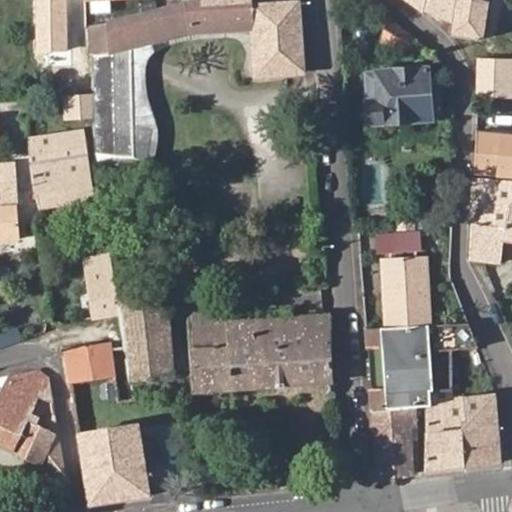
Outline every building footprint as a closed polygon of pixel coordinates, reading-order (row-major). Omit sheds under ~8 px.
[(36,0),(38,49),(85,47),(86,1),(112,0),(36,0)] [(255,77),(304,73),(300,3),(252,5),(251,0),(196,0),(163,9),(121,21),(103,26),(100,26),(87,27),(91,53),(113,53),(152,43),(190,33),(253,30),(255,77)] [(162,0),(163,9),(196,0),(162,0)] [(407,0),(422,11),(424,0),(407,0)] [(485,0),(424,0),(422,11),(451,23),(450,35),(479,38),(485,0)] [(383,12),(377,7),(368,21),(361,39),(411,51),(418,44),(383,12)] [(97,164),(154,168),(159,132),(152,109),(147,87),(146,68),(149,57),(155,51),(152,43),(113,53),(91,53),(92,102),(93,149),(97,164)] [(418,44),(411,51),(409,53),(418,61),(426,53),(418,44)] [(479,59),(478,71),(477,96),(508,96),(509,59),(479,59)] [(365,73),(368,126),(430,121),(429,115),(441,114),(439,75),(428,76),(427,69),(365,73)] [(92,102),(92,93),(61,95),(62,119),(93,118),(92,102)] [(511,135),(475,133),(473,174),(511,177),(511,135)] [(28,162),(38,210),(94,200),(84,140),(36,148),(36,142),(27,142),(28,162)] [(0,240),(19,239),(13,165),(0,166),(0,240)] [(503,227),(511,194),(511,183),(472,180),(471,223),(503,227)] [(502,240),(511,241),(511,194),(503,227),(471,223),(470,259),(473,260),(482,261),(502,263),(502,240)] [(396,224),(396,231),(414,230),(413,223),(396,224)] [(374,238),(375,254),(416,250),(414,234),(374,238)] [(384,328),(427,325),(422,255),(386,258),(388,293),(381,294),(384,328)] [(388,293),(386,258),(379,259),(381,294),(388,293)] [(88,286),(93,320),(113,317),(105,266),(88,268),(90,285),(88,286)] [(120,347),(125,381),(171,377),(164,302),(165,295),(114,300),(116,316),(120,347)] [(227,315),(217,316),(218,329),(228,328),(228,324),(227,315)] [(326,395),(333,394),(328,317),(228,324),(228,328),(218,329),(217,316),(195,317),(187,325),(193,395),(325,383),(326,395)] [(454,351),(477,347),(467,322),(427,325),(384,328),(366,330),(372,411),(405,408),(412,408),(424,407),(428,407),(428,397),(429,393),(452,391),(454,351)] [(89,507),(149,495),(139,418),(131,418),(128,399),(119,400),(111,348),(110,343),(64,350),(89,507)] [(119,400),(128,399),(125,381),(120,347),(111,348),(119,400)] [(0,378),(0,445),(66,479),(55,415),(53,404),(48,377),(39,371),(6,377),(0,378)] [(424,472),(464,467),(459,396),(453,397),(453,391),(452,391),(429,393),(428,397),(428,407),(424,407),(424,472)] [(459,396),(464,467),(500,463),(495,393),(459,396)] [(377,478),(412,474),(405,408),(372,411),(377,478)]
